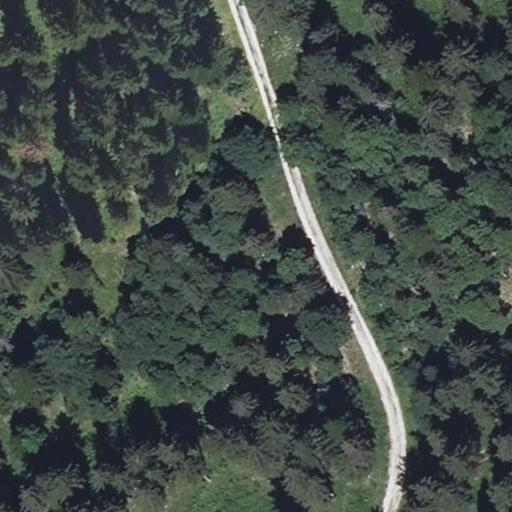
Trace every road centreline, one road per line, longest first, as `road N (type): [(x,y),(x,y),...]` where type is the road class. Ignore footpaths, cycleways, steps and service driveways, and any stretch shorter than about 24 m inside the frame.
road 1 (track): [(388,511),(400,473),(394,402),(310,228),(233,0)]
road 2 (track): [(511,414),(400,473)]
